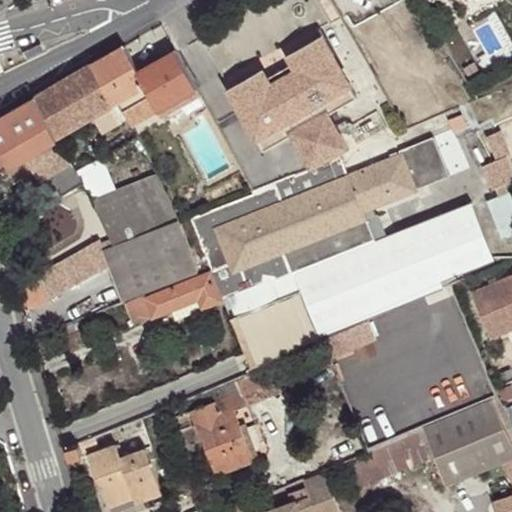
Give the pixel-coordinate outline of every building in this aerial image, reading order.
[(295,63),(268,78),(263,71),(231,89),(264,149),(292,133),(310,167),(336,157),(343,154),(342,154),(351,149),(330,112),(358,97),(324,37),(291,56),(295,63)] [(29,59),(47,50),(43,43),(26,52),(29,59)] [(139,70),(125,45),(92,64),(114,104),(115,105),(120,102),(133,126),(161,110),(164,115),(202,94),(176,49),(139,70)] [(115,105),(114,104),(92,64),(36,96),(58,136),(95,116),(104,132),(123,120),(115,105)] [(58,136),(36,96),(0,117),(0,158),(6,170),(14,184),(22,178),(27,187),(49,174),(62,196),(83,183),(58,136)] [(463,114),(449,120),(454,132),(468,126),(463,114)] [(511,143),(506,129),(493,135),(503,159),(491,164),(501,188),(511,183),(511,143)] [(350,175),(343,154),(336,157),(310,167),(311,169),(276,183),(275,181),(255,190),(192,215),(212,266),(214,270),(224,298),(229,296),(244,290),(242,284),(250,280),(253,286),(265,281),(266,276),(275,278),(375,239),(364,211),(373,207),(450,177),(434,137),(400,150),(402,155),(350,175)] [(93,200),(117,245),(180,219),(157,175),(93,200)] [(14,184),(19,192),(27,187),(22,178),(14,184)] [(503,237),(511,233),(511,196),(510,192),(488,201),(503,237)] [(473,201),(297,272),(323,337),(446,284),(444,280),(496,259),(473,201)] [(364,211),(375,239),(384,235),(373,207),(364,211)] [(105,249),(126,301),(201,271),(180,219),(117,245),(105,249)] [(225,299),(224,298),(214,270),(145,298),(145,296),(126,303),(134,324),(173,309),(199,298),(203,308),(225,299)] [(295,272),(229,298),(247,344),(313,318),(295,272)] [(25,303),(49,295),(42,275),(20,284),(25,303)] [(490,340),(511,330),(511,279),(511,276),(470,294),(490,340)] [(242,284),(244,290),(253,286),(250,280),(242,284)] [(26,308),(51,300),(49,295),(25,303),(26,308)] [(203,308),(199,298),(173,309),(177,319),(203,308)] [(217,474),(253,460),(240,424),(235,410),(247,406),(282,393),(273,368),(236,381),(241,394),(219,402),(194,411),(217,474)] [(213,388),(219,402),(241,394),(236,381),(235,379),(213,388)] [(511,511),(511,422),(498,396),(367,452),(379,480),(436,455),(448,483),(507,458),(511,468),(511,501),(495,506),(496,511),(511,511)] [(235,410),(240,424),(252,420),(247,406),(235,410)] [(147,447),(122,456),(118,444),(90,453),(107,500),(133,489),(136,496),(161,487),(147,447)] [(80,445),(67,449),(71,459),(83,456),(80,445)] [(348,492),(379,480),(367,452),(337,465),(348,492)] [(263,511),(340,511),(326,472),(306,479),(308,487),(311,495),(292,502),(263,511)] [(164,494),(161,487),(136,496),(138,503),(164,494)] [(289,493),(292,502),(311,495),(308,487),(289,493)] [(133,489),(107,500),(109,506),(136,496),(133,489)] [(263,511),(259,499),(227,511),(263,511)]
